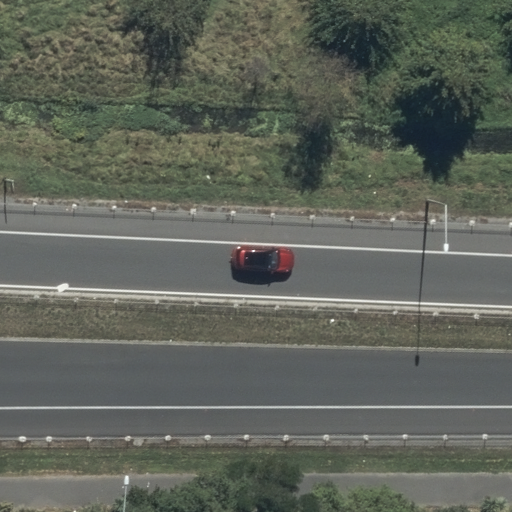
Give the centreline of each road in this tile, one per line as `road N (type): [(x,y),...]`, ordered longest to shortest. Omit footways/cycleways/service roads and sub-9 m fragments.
road 1 (trunk): [(0,256),(511,279)]
road 2 (trunk): [(511,376),(0,373)]
